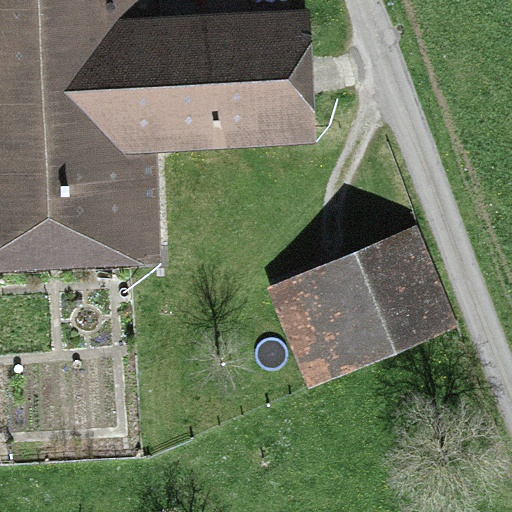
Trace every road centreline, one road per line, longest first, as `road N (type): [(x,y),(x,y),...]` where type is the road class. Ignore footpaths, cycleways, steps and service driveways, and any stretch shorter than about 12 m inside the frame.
road 1 (unclassified): [(365,0),(511,401)]
road 2 (track): [(329,232),(343,162),(387,61)]
